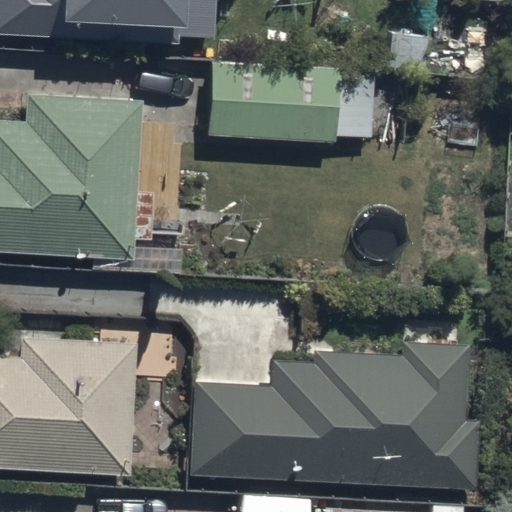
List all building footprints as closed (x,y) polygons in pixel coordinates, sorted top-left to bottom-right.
[(0,0),(0,31),(198,43),(200,0),(0,0)] [(202,49),(196,127),(327,136),(328,128),(365,131),(369,67),(331,64),(331,58),(202,49)] [(0,251),(135,261),(146,103),(15,94),(0,101),(0,251)] [(179,375),(175,465),(471,477),(473,414),(456,413),(459,336),(395,333),(395,346),(310,343),(310,353),(265,351),(263,379),(179,375)] [(0,467),(126,473),(132,345),(0,339),(0,467)] [(235,485),(233,511),(301,511),(302,488),(235,485)] [(314,503),(313,511),(419,511),(420,505),(314,503)]
